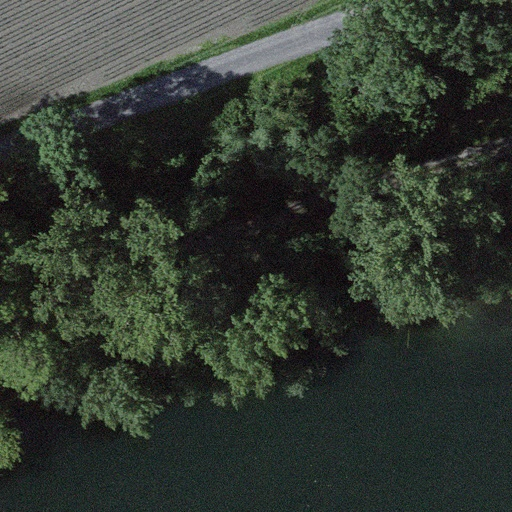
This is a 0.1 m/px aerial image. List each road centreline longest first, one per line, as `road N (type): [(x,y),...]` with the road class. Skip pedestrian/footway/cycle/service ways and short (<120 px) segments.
road 1 (track): [(511,147),(236,223),(0,310)]
road 2 (track): [(0,161),(427,0)]
